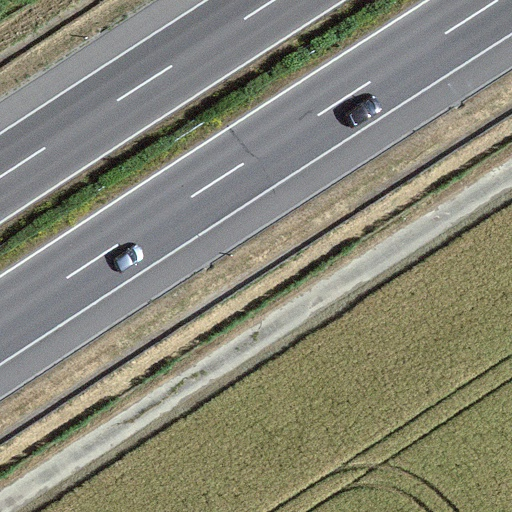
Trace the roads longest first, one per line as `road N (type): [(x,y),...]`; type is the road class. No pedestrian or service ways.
road 1 (track): [(511,173),(0,506)]
road 2 (motorway): [(0,322),(498,0)]
road 3 (motorway): [(274,0),(0,177)]
